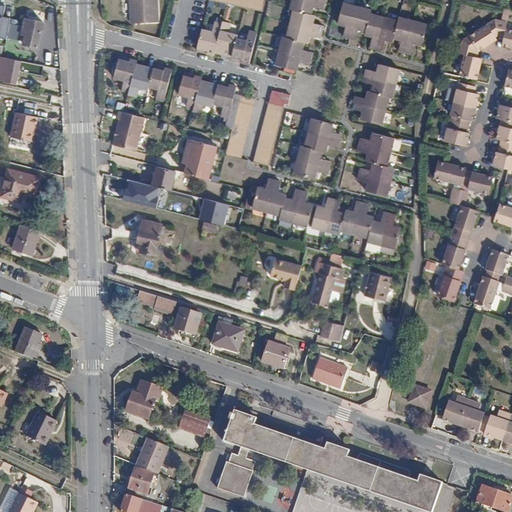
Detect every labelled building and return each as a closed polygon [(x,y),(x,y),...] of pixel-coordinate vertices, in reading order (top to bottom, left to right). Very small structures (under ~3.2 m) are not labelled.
[(128,0),(130,23),(157,22),(155,0),(128,0)] [(261,0),(205,0),(206,0),(259,12),(261,0)] [(289,0),(288,8),(292,9),(284,39),(280,39),(274,66),(295,71),(297,65),(307,67),(310,54),(300,52),(302,45),(306,46),(308,38),(318,40),(322,26),(311,24),(313,15),(310,14),(312,6),(322,9),(323,0),(289,0)] [(369,7),(342,1),(337,24),(346,26),(343,35),(357,39),(360,30),(367,31),(366,35),(373,37),(371,46),(383,49),(386,40),(393,41),(394,38),(402,39),(399,50),(411,52),(413,42),(421,44),(426,22),(398,15),(398,18),(369,11),(369,7)] [(53,20),(33,17),(30,43),(50,45),(53,20)] [(501,35),(503,27),(503,25),(487,21),(460,41),(464,54),(460,54),(455,74),(471,77),(476,57),(469,55),(470,50),(474,46),(477,51),(493,39),(491,35),(493,33),(501,35)] [(198,31),(193,51),(212,56),(212,53),(229,57),(229,60),(247,64),(255,34),(247,32),(244,42),(235,39),(235,36),(225,33),(227,23),(219,22),(218,24),(210,24),(208,33),(198,31)] [(511,28),(503,27),(501,35),(499,44),(511,46),(511,28)] [(20,57),(0,53),(0,75),(16,79),(20,57)] [(134,63),(115,59),(110,80),(121,82),(118,93),(126,95),(125,98),(133,100),(136,90),(146,93),(147,89),(156,91),(154,102),(163,104),(171,72),(152,67),(151,69),(134,66),(134,63)] [(373,83),(372,90),(368,89),(366,98),(356,95),(352,110),(362,112),(361,120),(379,125),(386,97),(391,99),(399,69),(378,64),(377,71),(366,68),(363,80),(373,83)] [(200,78),(181,74),(176,95),(185,98),(183,109),(198,112),(200,106),(210,108),(211,104),(221,106),(218,117),(228,119),(235,87),(216,82),(215,85),(199,81),(200,78)] [(456,81),(451,101),(473,105),(475,91),(472,90),(472,85),(456,81)] [(240,98),(225,156),(241,160),(255,101),(257,102),(259,92),(250,91),(248,99),(240,98)] [(288,95),(270,91),(253,163),(267,167),(283,104),(285,105),(288,95)] [(473,105),(451,101),(448,113),(451,114),(450,120),(466,123),(467,117),(470,118),(473,105)] [(502,117),(500,124),(511,127),(511,107),(500,104),(498,117),(502,117)] [(44,112),(20,108),(16,136),(40,140),(44,112)] [(138,151),(147,119),(127,114),(125,122),(128,123),(122,148),(138,151)] [(313,179),(315,172),(325,175),(328,163),(318,160),(320,153),(325,154),(326,146),(336,149),(340,134),(330,131),(332,123),(310,118),(303,146),(298,145),(291,173),(313,179)] [(448,125),(445,125),(442,138),(464,144),(467,130),(464,129),(466,123),(450,120),(448,125)] [(511,127),(500,124),(498,136),(502,137),(501,145),(511,147),(511,127)] [(352,167),(349,180),(361,183),(359,190),(381,196),(388,168),(384,167),(392,139),(376,134),(374,141),(363,139),(361,151),(370,154),(368,162),(364,161),(362,170),(352,167)] [(209,181),(217,148),(192,141),(189,152),(191,153),(186,174),(209,181)] [(498,151),(495,164),(511,167),(511,147),(501,145),(500,151),(498,151)] [(459,164),(438,158),(433,175),(454,181),(459,164)] [(46,175),(13,168),(7,195),(28,200),(31,189),(44,192),(46,175)] [(178,173),(159,168),(154,187),(160,189),(172,192),(178,173)] [(494,175),(472,169),(468,186),(489,192),(494,175)] [(288,196),(280,194),(283,182),(269,178),(266,190),(258,188),(253,210),(282,217),(281,221),(309,228),(315,206),(307,204),(310,193),(297,190),(294,201),(287,199),(288,196)] [(156,206),(160,189),(154,187),(129,180),(124,198),(156,206)] [(456,203),(460,189),(453,187),(450,201),(456,203)] [(468,191),(460,189),(456,203),(461,204),(464,205),(468,191)] [(318,207),(312,229),(340,237),(341,233),(368,240),(367,243),(395,250),(401,229),(395,226),(398,215),(385,212),(382,224),(375,222),(375,219),(368,217),(370,205),(358,202),(355,213),(347,211),(346,214),(338,212),(341,201),(329,198),(327,209),(318,207)] [(225,224),(229,205),(204,199),(200,219),(225,224)] [(511,205),(502,202),(497,218),(511,223),(511,205)] [(461,204),(452,232),(469,238),(478,209),(464,205),(461,204)] [(41,228),(23,221),(13,247),(32,253),(41,228)] [(156,255),(163,226),(144,221),(139,239),(145,241),(142,251),(156,255)] [(469,238),(452,232),(442,263),(448,265),(458,268),(469,238)] [(510,251),(493,246),(487,267),(503,271),(510,251)] [(338,280),(339,277),(346,280),(349,270),(320,261),(318,271),(325,273),(324,276),(338,280)] [(430,261),(428,270),(435,272),(437,262),(430,261)] [(310,269),(283,262),(278,280),(292,283),(291,291),(302,295),(310,269)] [(458,268),(448,265),(440,294),(455,299),(464,270),(458,268)] [(375,273),(372,288),(393,294),(397,279),(375,273)] [(338,280),(324,276),(316,302),(330,306),(338,280)] [(511,294),(511,277),(506,277),(503,293),(511,294)] [(498,287),(483,282),(477,302),(492,307),(498,287)] [(391,302),(393,294),(372,288),(369,297),(391,302)] [(180,302),(160,296),(157,308),(176,314),(180,302)] [(186,303),(178,326),(188,330),(199,333),(205,314),(203,313),(204,309),(186,303)] [(353,315),(333,310),(329,325),(349,330),(353,315)] [(247,331),(236,328),(239,319),(223,314),(220,323),(223,324),(216,342),(228,347),(240,351),(247,331)] [(392,316),(391,322),(401,325),(402,319),(392,316)] [(51,340),(35,334),(27,356),(43,362),(51,340)] [(291,348),(272,341),(265,361),(275,364),(284,368),(291,348)] [(409,354),(403,353),(401,360),(407,362),(409,354)] [(352,372),(323,362),(316,383),(330,388),(344,393),(352,372)] [(383,363),(377,362),(375,371),(381,373),(383,363)] [(134,392),(155,400),(161,402),(164,387),(142,379),(134,392)] [(48,394),(58,396),(61,382),(50,381),(48,394)] [(429,411),(435,390),(416,384),(409,404),(429,411)] [(155,400),(134,392),(131,401),(128,410),(149,418),(155,400)] [(461,423),(470,399),(457,394),(454,401),(450,400),(444,417),(461,423)] [(470,399),(461,423),(478,430),(484,412),(479,410),(482,403),(470,399)] [(179,428),(207,438),(214,419),(186,409),(179,428)] [(417,481),(409,478),(410,474),(409,470),(358,453),(356,459),(346,456),(348,449),(326,441),(324,448),(255,424),(257,418),(234,409),(232,416),(223,440),(241,446),(238,455),(231,453),(228,461),(226,461),(224,464),(215,487),(242,498),(251,474),(253,471),(250,470),(253,461),(244,458),(247,448),(425,511),(431,511),(439,489),(442,482),(420,474),(417,481)] [(501,438),(509,415),(497,410),(495,416),(489,415),(484,432),(501,438)] [(511,415),(509,415),(501,438),(511,441),(511,415)] [(63,425),(45,416),(33,440),(51,449),(63,425)] [(169,445),(149,438),(139,466),(159,473),(169,445)] [(157,474),(137,468),(130,488),(147,494),(153,477),(156,478),(157,474)] [(511,511),(511,503),(511,501),(511,494),(499,490),(483,484),(477,501),(507,511),(511,511)] [(36,511),(40,504),(11,490),(0,511),(36,511)] [(142,499),(128,494),(122,511),(134,511),(135,511),(139,511),(142,499)] [(155,511),(158,503),(149,500),(146,511),(155,511)]
